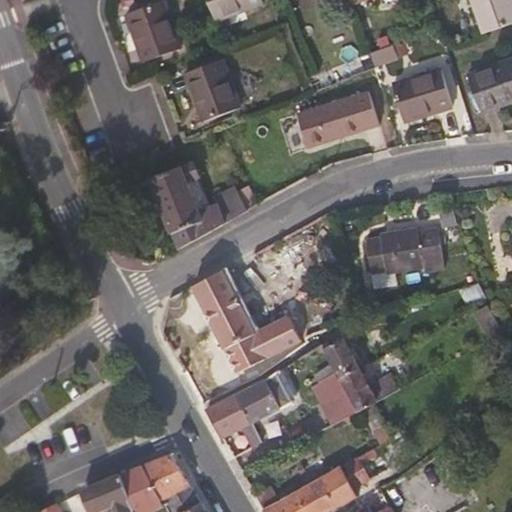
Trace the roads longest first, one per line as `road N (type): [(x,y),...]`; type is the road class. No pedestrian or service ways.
road 1 (residential): [(126,308),(353,183),(511,158)]
road 2 (tertiary): [(126,308),(68,205),(0,20)]
road 3 (unclassified): [(0,403),(126,308)]
road 4 (residential): [(125,143),(73,0)]
road 5 (residential): [(195,430),(59,488)]
road 6 (tertiary): [(195,430),(126,308)]
